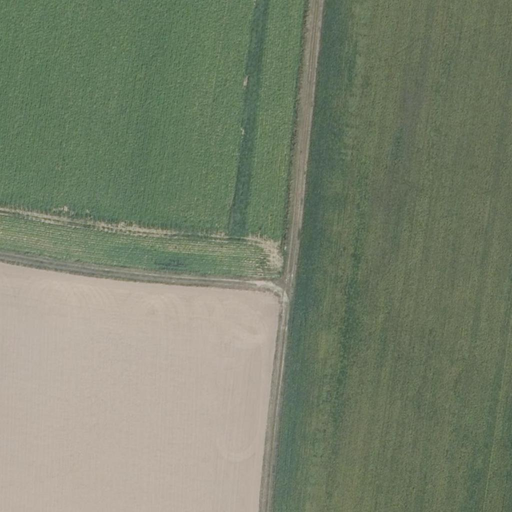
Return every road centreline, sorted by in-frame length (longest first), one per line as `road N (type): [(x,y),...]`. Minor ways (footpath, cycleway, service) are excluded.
road 1 (track): [(269,511),(316,0)]
road 2 (track): [(0,254),(284,292)]
